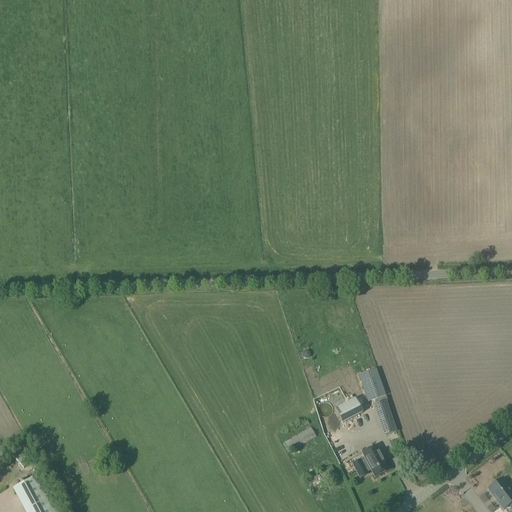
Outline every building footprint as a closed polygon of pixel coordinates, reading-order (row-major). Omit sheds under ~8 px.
[(368,403),(386,396),(378,375),(360,381),(368,403)] [(315,406),(339,395),(336,389),(313,400),(315,406)] [(341,395),(318,406),(327,425),(334,421),(328,408),(333,406),(342,425),(362,414),(355,399),(354,399),(351,394),(346,397),(348,402),(340,406),(339,404),(344,402),(341,395)] [(393,426),(383,429),(385,435),(395,431),(393,426)] [(311,428),(283,445),(289,454),(316,438),(311,428)] [(332,442),(338,457),(352,451),(346,436),(332,442)] [(21,463),(30,455),(22,447),(13,455),(21,463)] [(360,462),(352,466),(359,480),(367,476),(366,473),(370,471),(375,481),(390,473),(376,447),(361,455),(364,460),(360,462)] [(59,511),(40,475),(14,489),(25,511),(59,511)] [(511,492),(502,480),(489,490),(504,510),(509,506),(511,510),(511,492)]
